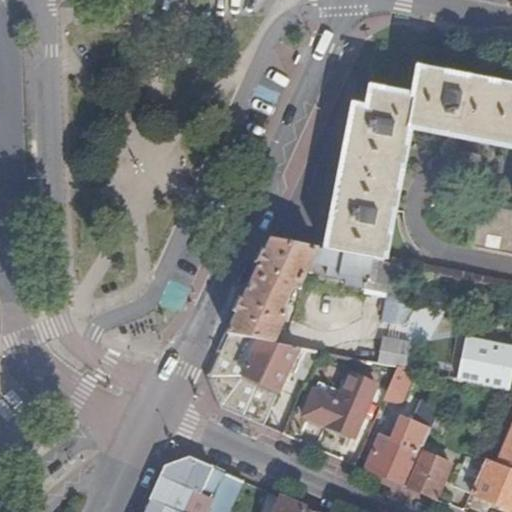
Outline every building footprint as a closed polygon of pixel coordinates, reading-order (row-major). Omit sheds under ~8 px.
[(412,108),(409,128),(511,148),(511,86),(502,85),(501,88),(489,85),(490,82),(471,78),(470,82),(446,77),(446,73),(426,69),(425,73),(420,72),(412,108)] [(409,128),(412,108),(379,101),(377,112),(372,110),(358,108),(328,250),(382,261),(383,255),(388,256),(392,237),(387,236),(392,212),(397,212),(400,192),(396,191),(401,167),(405,168),(409,148),(405,148),(409,128)] [(303,282),(305,276),(311,263),(323,266),(322,274),(345,279),(344,284),(403,296),(410,267),(382,261),(328,250),(271,239),(262,258),(283,268),(282,272),(303,282)] [(262,258),(249,288),(227,335),(253,340),(260,341),(274,344),(280,331),(305,335),(308,322),(325,325),(334,282),(305,276),(303,282),(282,272),(283,268),(262,258)] [(385,297),(380,321),(400,325),(412,303),(385,297)] [(227,335),(218,355),(242,366),(253,340),(227,335)] [(382,339),(377,364),(399,368),(414,371),(429,374),(432,362),(415,358),(418,345),(382,339)] [(260,341),(249,369),(245,377),(280,393),(299,349),(274,344),(260,341)] [(511,349),(465,341),(457,380),(508,390),(511,370),(511,349)] [(218,355),(209,375),(221,409),(264,428),(280,393),(245,377),(249,369),(242,366),(218,355)] [(399,368),(386,397),(400,403),(414,371),(399,368)] [(308,418),(351,436),(356,438),(378,386),(353,375),(341,401),(316,391),(305,417),(308,418)] [(348,441),(351,436),(308,418),(306,423),(348,441)] [(399,424),(390,443),(396,446),(404,426),(399,424)] [(405,489),(420,455),(428,437),(404,426),(396,446),(390,443),(380,439),(366,472),(405,489)] [(471,494),(470,496),(509,511),(511,511),(511,434),(499,465),(485,459),(484,463),(471,494)] [(449,467),(420,455),(405,489),(434,501),(449,467)] [(471,494),(484,463),(468,456),(455,487),(471,494)] [(229,511),(242,484),(188,461),(165,467),(144,511),(229,511)] [(305,511),(306,511),(279,500),(273,511),(305,511)]
